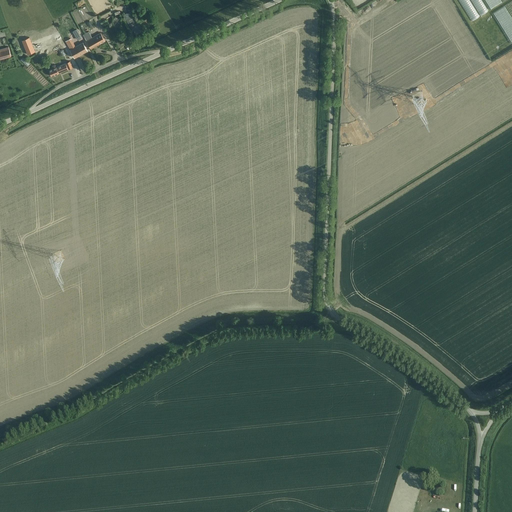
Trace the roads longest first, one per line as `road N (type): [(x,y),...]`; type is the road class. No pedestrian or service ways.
road 1 (unclassified): [(468,409),(337,317),(326,301),(329,0)]
road 2 (track): [(0,443),(229,327),(324,326),(337,317)]
road 3 (unclassified): [(0,124),(278,0)]
